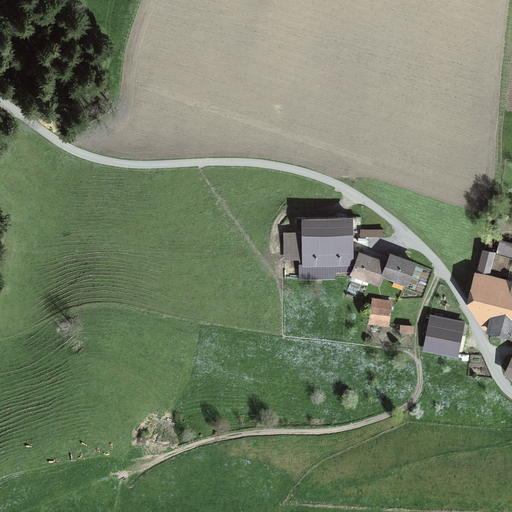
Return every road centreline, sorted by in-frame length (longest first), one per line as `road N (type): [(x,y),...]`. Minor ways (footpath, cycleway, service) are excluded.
road 1 (track): [(511,392),(441,268),(392,219),(346,189),(269,164),(94,158),(0,100)]
road 2 (track): [(441,268),(418,325),(420,379),(409,403),(347,427),(240,432),(146,466)]
